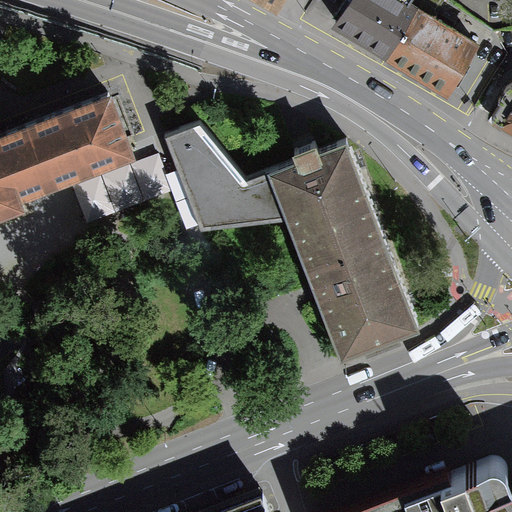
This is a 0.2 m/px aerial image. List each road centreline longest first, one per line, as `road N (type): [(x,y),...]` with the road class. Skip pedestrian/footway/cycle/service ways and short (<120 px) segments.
road 1 (primary): [(222,47),(386,133),(490,243)]
road 2 (primary): [(64,511),(340,401)]
road 3 (primary): [(340,401),(471,316),(490,243)]
road 4 (primary): [(340,401),(511,332)]
road 5 (primary): [(365,87),(203,0)]
road 6 (primary): [(340,401),(511,364)]
road 7 (primary): [(222,47),(75,0)]
road 8 (primary): [(365,87),(222,47)]
road 9 (primary): [(480,166),(365,87)]
